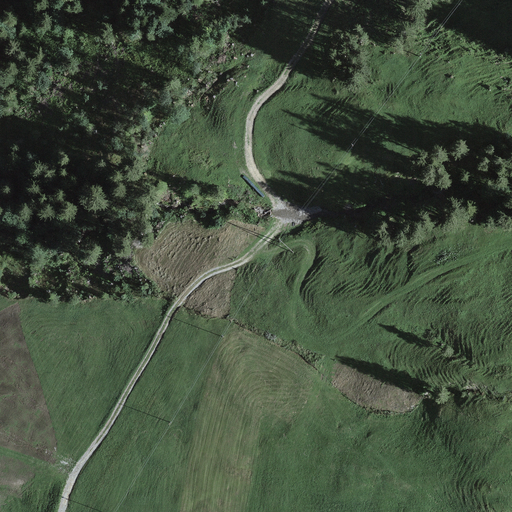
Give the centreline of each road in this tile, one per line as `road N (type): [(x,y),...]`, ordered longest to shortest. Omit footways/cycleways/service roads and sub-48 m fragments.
road 1 (track): [(260,252),(311,246),(295,317),(320,333),(358,324),(411,286),(511,243)]
road 2 (track): [(60,511),(179,302),(201,278),(260,252)]
road 3 (track): [(260,252),(289,218),(253,158),(252,118),(333,0)]
